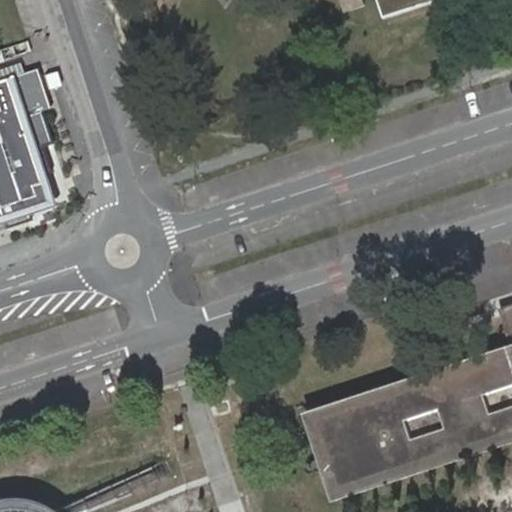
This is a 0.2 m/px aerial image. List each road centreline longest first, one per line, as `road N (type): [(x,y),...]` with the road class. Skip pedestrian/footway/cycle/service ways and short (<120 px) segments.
road 1 (residential): [(511,122),(154,238)]
road 2 (residential): [(163,336),(511,223)]
road 3 (residential): [(122,216),(59,0)]
road 4 (residential): [(0,389),(163,336)]
